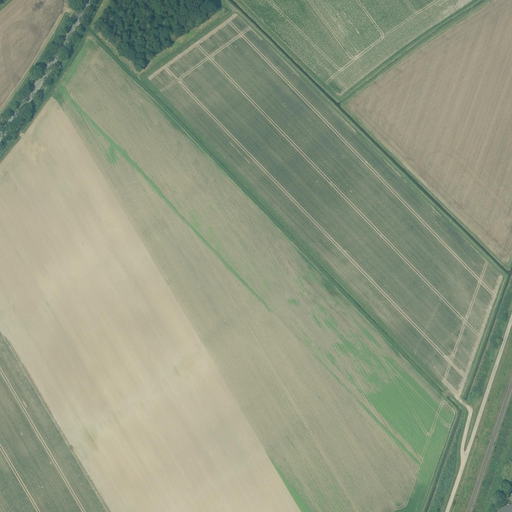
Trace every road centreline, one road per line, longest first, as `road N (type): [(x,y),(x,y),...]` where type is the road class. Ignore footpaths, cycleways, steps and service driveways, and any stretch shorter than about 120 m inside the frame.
road 1 (unclassified): [(446,511),(511,317)]
road 2 (tertiary): [(88,0),(0,137)]
